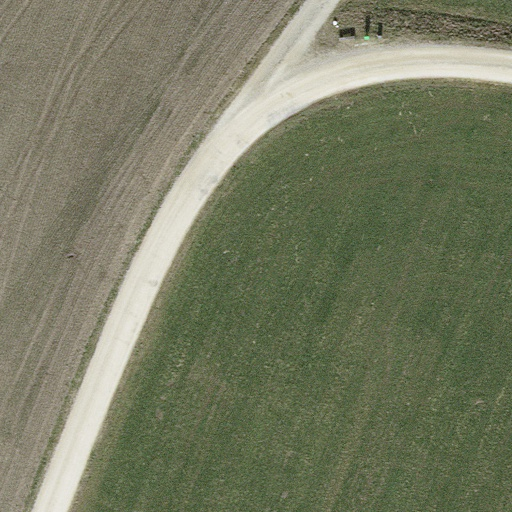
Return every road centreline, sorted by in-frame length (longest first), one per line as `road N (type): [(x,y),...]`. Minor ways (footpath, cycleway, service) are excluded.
road 1 (track): [(53,511),(134,315),(280,67)]
road 2 (track): [(280,67),(471,62),(511,69)]
